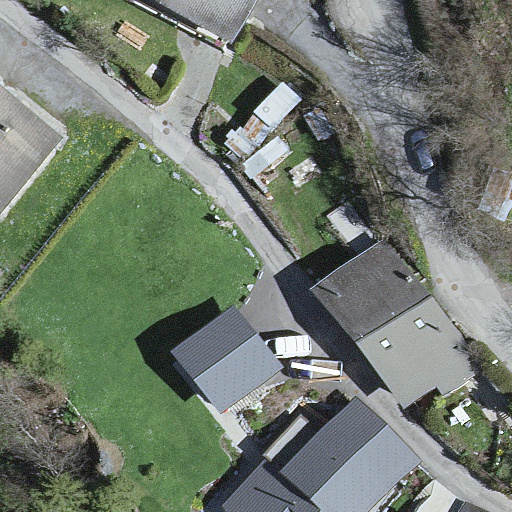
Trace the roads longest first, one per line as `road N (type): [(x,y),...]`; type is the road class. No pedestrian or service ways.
road 1 (residential): [(0,13),(80,92),(227,199),(451,474),(511,509)]
road 2 (unclassified): [(358,0),(384,142),(458,292),(511,349)]
